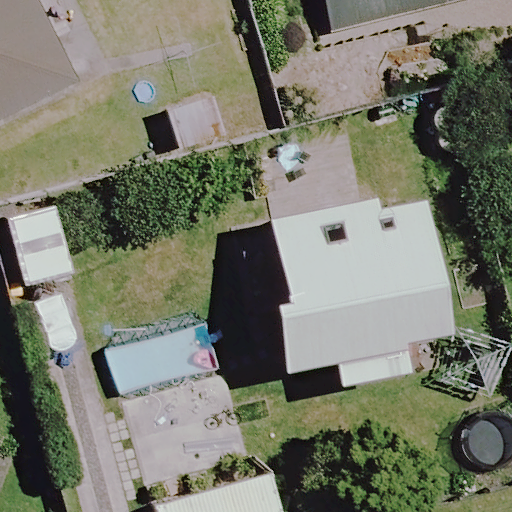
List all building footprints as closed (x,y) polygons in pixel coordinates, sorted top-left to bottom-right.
[(0,0),(0,131),(73,96),(25,0),(0,0)] [(325,0),(333,32),(460,0),(325,0)] [(455,356),(422,152),(247,180),(280,385),(455,356)] [(243,464),(220,378),(110,406),(132,492),(243,464)] [(0,483),(16,439),(0,433),(0,483)] [(244,511),(239,489),(149,511),(244,511)]
